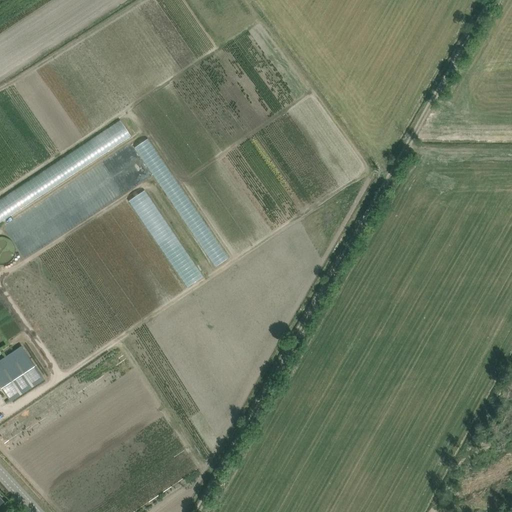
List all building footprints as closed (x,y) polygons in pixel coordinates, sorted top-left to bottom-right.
[(0,222),(137,142),(128,127),(0,202),(0,222)] [(149,136),(139,141),(150,163),(161,158),(149,136)] [(165,253),(132,204),(122,211),(155,260),(165,253)] [(15,254),(15,251),(15,247),(14,246),(14,245),(13,244),(13,243),(12,242),(10,240),(9,239),(8,239),(7,238),(6,238),(4,237),(3,237),(1,237),(0,237),(0,264),(0,265),(1,265),(3,265),(4,265),(6,264),(7,263),(8,263),(9,262),(10,261),(12,260),(13,259),(13,258),(14,257),(14,256),(15,254)] [(4,306),(0,310),(10,322),(14,318),(4,306)] [(0,385),(10,402),(44,379),(22,346),(0,360),(0,385)]
